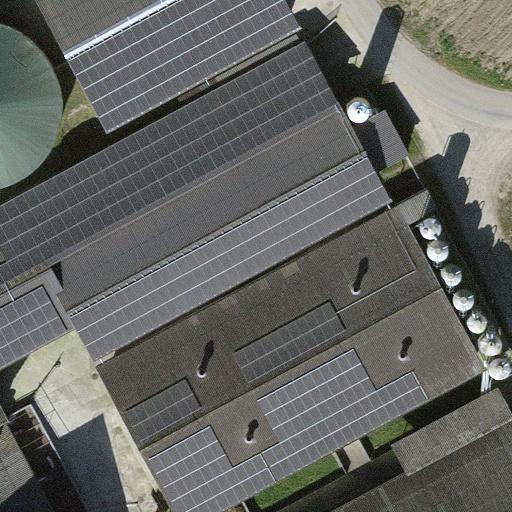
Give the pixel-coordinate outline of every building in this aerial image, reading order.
[(289,21),(277,0),(48,0),(111,117),(289,21)] [(303,48),(18,201),(64,288),(67,293),(353,139),(303,48)] [(353,139),(67,293),(106,367),(393,212),(353,139)] [(0,322),(64,288),(18,201),(0,211),(0,322)] [(396,217),(109,371),(182,511),(197,511),(475,363),(396,217)] [(0,511),(46,511),(0,426),(0,511)] [(511,511),(511,433),(510,429),(354,511),(511,511)]
